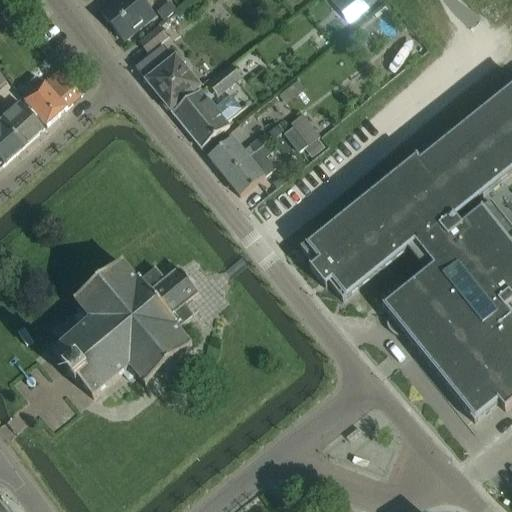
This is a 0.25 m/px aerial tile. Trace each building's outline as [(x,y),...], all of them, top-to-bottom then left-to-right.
[(124,43),(139,30),(155,18),(140,0),(119,0),(116,2),(101,15),(124,43)] [(360,0),(337,0),(332,4),(349,25),(368,10),(360,0)] [(148,55),(164,42),(169,38),(161,27),(156,32),(140,44),(148,55)] [(0,61),(13,70),(22,58),(0,42),(0,61)] [(173,61),(162,48),(135,69),(170,113),(186,100),(199,89),(175,59),(173,61)] [(217,98),(242,79),(232,67),(208,86),(217,98)] [(82,96),(60,71),(44,85),(35,80),(30,84),(35,94),(25,103),(34,113),(47,128),(82,96)] [(287,107),(305,92),(297,82),(279,96),(287,107)] [(447,132),(423,152),(411,161),(404,166),(395,174),(300,250),(314,267),(311,270),(310,269),(309,269),(326,290),(326,289),(325,288),(329,285),(342,303),(407,251),(426,275),(414,284),(413,284),(385,307),(382,309),(384,312),(388,317),(388,320),(387,323),(388,326),(389,329),(390,332),(393,334),(395,336),(398,337),(401,337),(404,337),(418,354),(420,357),(436,376),(438,380),(454,399),(456,402),(472,421),(474,423),(475,424),(478,422),(487,414),(490,412),(499,405),(505,412),(511,406),(511,86),(450,137),(447,132)] [(201,150),(217,138),(229,128),(226,124),(243,111),(232,97),(215,110),(200,91),(172,114),(201,150)] [(323,135),(337,125),(318,97),(304,106),(323,135)] [(44,130),(31,115),(20,104),(0,122),(0,121),(0,123),(23,150),(44,130)] [(290,125),(308,147),(320,138),(303,116),(290,125)] [(0,169),(23,150),(0,123),(0,169)] [(255,154),(266,145),(270,142),(265,135),(261,139),(260,138),(249,147),(255,154)] [(224,146),(208,159),(225,179),(249,159),(255,154),(249,147),(243,152),(233,139),(224,146)] [(225,179),(240,199),(276,170),(265,157),(272,152),(266,145),(255,154),(249,159),(225,179)] [(291,154),(281,162),(289,172),(299,165),(291,154)] [(138,284),(123,265),(76,304),(82,312),(74,318),(83,329),(54,353),(69,370),(66,373),(76,385),(79,383),(93,400),(123,375),(128,381),(135,375),(146,388),(192,349),(177,331),(194,317),(185,305),(199,294),(178,269),(165,280),(155,269),(138,284)]
